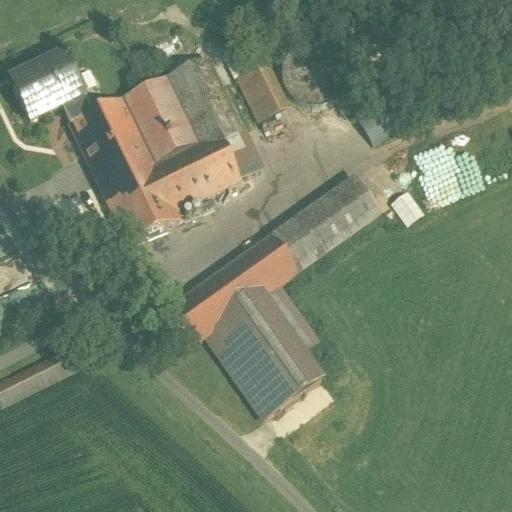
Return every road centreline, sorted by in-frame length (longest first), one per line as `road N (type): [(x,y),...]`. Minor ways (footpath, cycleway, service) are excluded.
road 1 (unclassified): [(305,511),(101,308)]
road 2 (unclassified): [(101,308),(0,184)]
